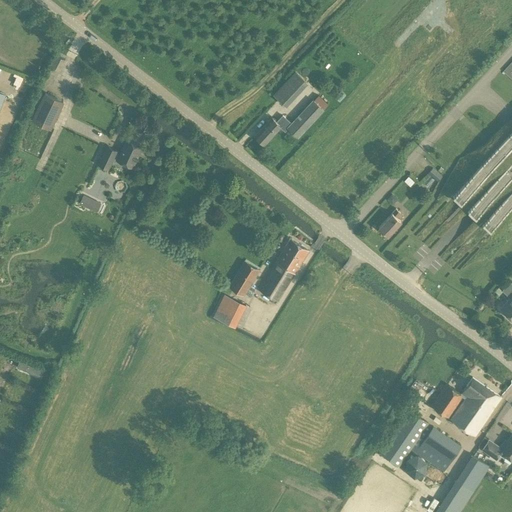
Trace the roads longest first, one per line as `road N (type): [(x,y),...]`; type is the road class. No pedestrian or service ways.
road 1 (unclassified): [(511,366),(40,0)]
road 2 (unknown): [(199,347),(277,381),(360,249)]
